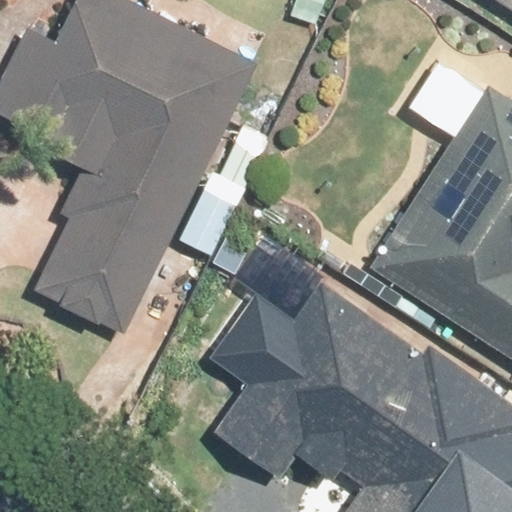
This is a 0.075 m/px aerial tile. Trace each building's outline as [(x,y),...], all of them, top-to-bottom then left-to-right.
[(57,217),(21,287),(45,299),(42,304),(80,323),(83,318),(109,331),(245,61),(121,0),(57,0),(38,39),(11,25),(0,46),(0,122),(31,138),(25,150),(65,170),(44,211),(57,217)] [(511,0),(482,0),(511,19),(511,0)] [(477,86),(484,76),(432,41),(390,102),(442,138),(477,86)] [(367,264),(511,357),(511,110),(481,90),(367,264)] [(235,375),(197,430),(266,477),(281,455),(315,478),(326,462),(359,485),(339,511),(511,511),(511,406),(416,341),(409,350),(310,282),(291,310),(247,280),(198,350),(235,375)]
